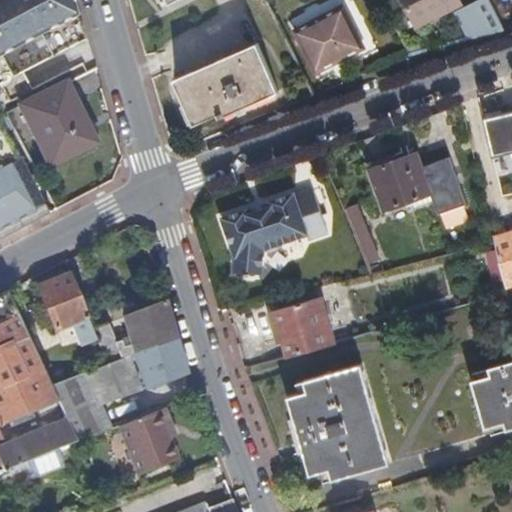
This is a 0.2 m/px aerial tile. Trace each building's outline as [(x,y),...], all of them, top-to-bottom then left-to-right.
[(0,0),(0,59),(4,68),(39,50),(45,60),(81,41),(74,16),(67,18),(61,0),(0,0)] [(61,0),(67,18),(74,16),(68,0),(61,0)] [(458,6),(455,0),(399,0),(414,28),(458,6)] [(480,0),(453,14),(466,40),(502,31),(486,0),(480,0)] [(361,48),(340,8),(294,32),(314,72),(361,48)] [(247,104),(276,91),(256,44),(255,44),(254,43),(174,77),(175,79),(174,80),(193,123),(217,112),(220,116),(235,109),(237,111),(248,107),(247,104)] [(78,105),(67,82),(21,105),(50,163),(92,142),(75,107),(78,105)] [(4,117),(0,119),(0,125),(4,133),(10,130),(4,117)] [(0,236),(47,213),(4,133),(0,125),(0,236)] [(422,167),(417,154),(390,163),(387,158),(369,165),(386,210),(431,194),(440,214),(468,204),(451,157),(422,167)] [(242,274),(255,275),(262,276),(264,252),(270,255),(280,251),(281,245),(307,236),(309,240),(329,233),(313,190),(296,196),(294,194),(270,202),(272,207),(267,209),(268,212),(255,217),(254,214),(249,215),(247,211),(223,219),(236,260),(235,274),(242,274)] [(357,206),(345,210),(369,266),(380,261),(357,206)] [(506,287),(511,285),(511,232),(494,238),(506,287)] [(92,329),(69,274),(37,287),(54,331),(71,324),(80,347),(96,340),(92,329)] [(5,291),(0,294),(0,351),(28,339),(5,291)] [(289,356),(334,343),(321,298),(272,313),(277,328),(281,327),(289,356)] [(175,338),(164,302),(123,317),(129,338),(115,343),(107,323),(92,329),(96,340),(106,365),(128,356),(175,338)] [(185,373),(175,338),(128,356),(130,362),(135,360),(147,387),(185,373)] [(35,354),(28,339),(0,351),(0,425),(8,422),(12,428),(33,419),(31,413),(58,402),(50,386),(35,354)] [(130,362),(128,356),(106,365),(95,369),(99,380),(89,384),(98,403),(140,388),(130,362)] [(511,428),(511,361),(489,369),(490,376),(472,381),(486,429),(505,424),(507,430),(511,428)] [(392,464),(363,365),(305,382),(308,392),(289,398),(312,477),(331,472),(334,481),(392,464)] [(78,375),(50,386),(58,402),(66,419),(77,441),(110,428),(98,403),(89,384),(99,380),(95,369),(78,375)] [(172,429),(163,407),(117,425),(139,477),(179,461),(170,440),(166,431),(172,429)] [(0,472),(2,472),(27,462),(32,473),(38,476),(60,467),(63,460),(58,449),(76,442),(77,441),(66,419),(4,445),(0,436),(0,472)] [(176,438),(172,429),(166,431),(170,440),(176,438)] [(224,481),(217,463),(195,472),(201,490),(224,481)] [(236,511),(232,500),(208,509),(206,504),(186,511),(236,511)]
